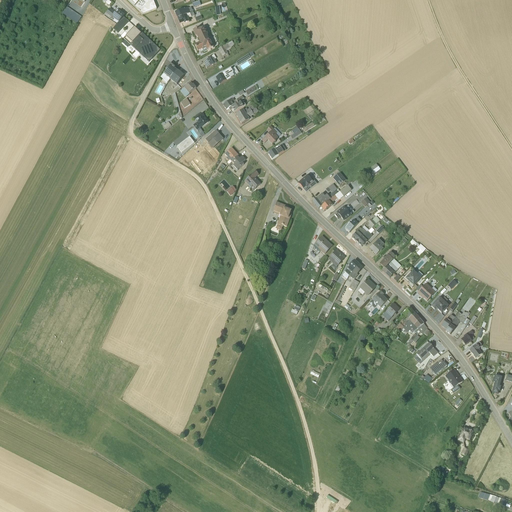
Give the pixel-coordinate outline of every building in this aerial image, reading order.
[(127,0),(143,15),(156,10),(152,0),(127,0)] [(158,0),(152,0),(157,12),(162,10),(158,0)] [(178,20),(193,14),(191,8),(188,9),(188,8),(175,14),(178,20)] [(109,9),(106,14),(111,18),(112,18),(119,23),(124,16),(119,12),(116,15),(109,9)] [(178,20),(180,26),(184,25),(185,26),(189,24),(188,21),(195,18),(193,14),(178,20)] [(208,37),(207,36),(206,32),(205,32),(204,30),(201,31),(200,30),(194,32),(193,33),(194,37),(195,39),(197,38),(200,45),(195,47),(198,54),(203,51),(204,54),(207,53),(214,50),(209,40),(208,40),(207,38),(208,37)] [(149,64),(160,52),(138,31),(136,33),(134,31),(124,41),(149,64)] [(234,47),(232,43),(227,46),(218,51),(223,59),(228,56),(227,53),(231,51),(230,51),(232,50),(231,49),(233,48),(232,47),(234,47)] [(236,64),(238,67),(250,60),(248,56),(236,64)] [(204,65),(207,70),(217,64),(215,62),(216,61),(214,57),(206,62),(207,63),(204,65)] [(175,69),(170,65),(165,71),(167,72),(160,81),(166,86),(170,82),(177,73),(174,70),(175,69)] [(216,81),(220,87),(234,78),(232,76),(233,75),(231,71),(222,76),(223,77),(216,81)] [(176,87),(184,78),(177,73),(170,82),(176,87)] [(187,88),(181,93),(186,99),(196,91),(193,87),(192,88),(191,86),(188,89),(187,88)] [(233,101),(223,107),(226,112),(246,99),(245,97),(242,98),(235,103),(233,101)] [(190,107),(186,100),(180,104),(184,111),(190,107)] [(242,102),(226,112),(229,111),(230,113),(232,116),(234,114),(245,107),(242,102)] [(243,112),(236,117),(239,122),(255,111),(254,108),(247,112),(246,111),(244,112),(243,112)] [(239,122),(242,126),(249,122),(252,120),(251,118),(253,117),(258,114),(256,110),(239,122)] [(200,130),(208,124),(202,116),(194,121),(195,122),(191,125),(193,128),(193,129),(187,134),(187,136),(193,143),(201,138),(202,138),(204,137),(201,132),(200,130)] [(269,136),(262,143),(265,145),(268,142),(272,147),(275,144),(275,143),(278,140),(277,140),(280,137),(274,131),(271,128),(266,132),(269,136)] [(223,141),(216,133),(205,142),(208,145),(208,146),(212,151),(223,141)] [(299,133),(290,139),(292,141),(301,135),(299,133)] [(268,157),(272,162),(286,152),(285,149),(286,148),(285,147),(279,151),(278,150),(268,157)] [(232,164),(239,158),(232,150),(225,156),(227,160),(226,161),(228,163),(230,162),(232,164)] [(233,168),(237,173),(244,167),(242,165),(245,162),(242,159),(241,160),(239,158),(232,164),(234,167),(233,168)] [(374,173),(375,175),(381,172),(376,166),(365,174),(367,177),(374,173)] [(255,174),(245,183),(251,190),(253,188),(255,191),(260,186),(255,181),(258,177),(255,174)] [(346,183),(340,175),(333,181),(339,188),(346,183)] [(308,177),(298,186),(306,195),(317,186),(308,177)] [(348,188),(346,185),(338,192),(340,194),(348,188)] [(328,190),(326,192),(328,195),(330,193),(332,195),(337,192),(333,187),(328,190)] [(236,192),(233,188),(231,190),(231,189),(226,194),(230,198),(235,194),(235,193),(236,192)] [(351,193),(348,188),(340,194),(339,195),(321,210),(324,214),(332,207),(331,206),(337,201),(339,203),(351,193)] [(312,204),(318,212),(339,195),(337,192),(336,194),(335,193),(328,199),(326,197),(319,203),(317,201),(312,204)] [(366,200),(361,205),(365,209),(370,205),(366,200)] [(279,222),(277,227),(276,230),(277,232),(279,233),(281,232),(282,229),(283,229),(283,228),(287,229),(291,219),(289,218),(291,213),(287,212),(288,210),(288,209),(276,205),(273,214),(281,217),(279,222)] [(337,221),(338,223),(341,220),(343,223),(350,217),(351,216),(349,214),(351,212),(348,208),(345,211),(343,209),(337,215),(334,217),(337,220),(336,221),(337,221)] [(380,223),(376,219),(372,222),(371,221),(368,225),(369,226),(368,228),(371,231),(380,223)] [(345,231),(349,235),(361,223),(357,220),(354,223),(353,223),(350,227),(349,226),(345,231)] [(357,234),(352,239),(356,244),(367,235),(366,234),(368,232),(364,228),(362,230),(361,231),(359,229),(356,233),(357,234)] [(356,244),(362,249),(372,238),(371,236),(372,235),(372,234),(374,233),(371,230),(356,244)] [(332,249),(322,239),(314,247),(313,249),(319,254),(320,253),(324,257),(332,249)] [(369,250),(376,257),(380,253),(380,254),(383,251),(382,249),(384,247),(378,241),(369,250)] [(426,251),(420,246),(419,247),(413,242),(410,244),(419,252),(416,255),(420,258),(426,251)] [(336,252),(328,261),(336,269),(345,260),(336,252)] [(396,258),(391,254),(390,254),(387,257),(380,267),(384,271),(396,258)] [(391,264),(390,264),(382,273),(389,280),(398,272),(401,268),(394,262),(391,264)] [(359,267),(354,263),(351,266),(350,265),(348,267),(349,268),(344,273),(344,274),(342,276),(347,280),(349,278),(359,267)] [(349,278),(352,281),(353,280),(354,281),(358,277),(357,276),(362,270),(359,267),(349,278)] [(412,275),(410,274),(403,281),(407,285),(408,284),(409,285),(408,287),(412,290),(418,284),(417,283),(420,280),(413,274),(412,275)] [(359,285),(354,282),(348,290),(354,293),(359,285)] [(376,290),(367,282),(359,290),(360,291),(358,294),(362,298),(364,295),(368,298),(376,290)] [(326,294),(329,296),(332,291),(321,284),(317,291),(325,296),(326,294)] [(426,286),(417,295),(420,298),(420,297),(427,303),(437,293),(433,289),(431,291),(426,286)] [(380,294),(369,306),(372,309),(374,307),(376,309),(377,307),(380,310),(387,303),(382,298),(383,297),(380,294)] [(440,299),(431,309),(434,312),(436,310),(438,311),(437,312),(441,316),(448,308),(445,305),(447,303),(444,300),(443,301),(440,299)] [(457,301),(449,312),(451,314),(460,303),(457,301)] [(399,312),(393,306),(382,318),(388,324),(399,312)] [(292,311),(291,314),(297,317),(301,309),(296,307),(294,311),(292,311)] [(408,322),(414,316),(409,311),(399,321),(401,323),(398,327),(399,328),(396,331),(397,331),(396,332),(397,333),(398,333),(398,332),(399,333),(401,333),(403,330),(409,322),(408,322)] [(466,320),(470,315),(468,314),(467,315),(466,315),(465,315),(463,314),(461,317),(458,315),(445,333),(450,337),(460,324),(466,328),(469,323),(466,320)] [(410,330),(419,321),(417,318),(414,316),(408,322),(409,322),(403,330),(407,335),(410,330)] [(441,328),(446,332),(455,320),(451,317),(447,322),(446,321),(441,328)] [(409,332),(412,336),(414,334),(417,338),(420,335),(425,328),(419,321),(410,330),(409,332)] [(393,325),(386,334),(388,335),(395,328),(393,325)] [(384,334),(378,331),(375,337),(382,340),(384,334)] [(473,336),(471,333),(463,339),(463,340),(460,342),(465,348),(474,341),(472,337),(473,336)] [(361,347),(366,338),(362,336),(357,345),(361,347)] [(415,345),(419,340),(417,338),(414,336),(408,343),(409,344),(406,347),(406,348),(410,350),(411,348),(409,347),(412,343),(415,345)] [(383,345),(382,347),(387,351),(393,342),(390,340),(386,347),(383,345)] [(469,352),(475,361),(476,360),(477,360),(478,359),(482,356),(479,352),(479,350),(480,349),(480,347),(479,345),(469,352)] [(429,346),(416,357),(423,364),(430,357),(433,359),(437,355),(429,346)] [(435,366),(429,370),(435,378),(447,368),(442,361),(435,366)] [(454,372),(445,378),(448,383),(450,386),(453,390),(450,392),(453,396),(460,391),(457,387),(462,384),(454,372)] [(500,388),(503,379),(495,376),(495,377),(493,384),(494,384),(491,395),(498,397),(499,394),(500,394),(501,388),(500,388)] [(423,381),(429,385),(432,381),(427,377),(423,381)] [(457,442),(463,445),(465,441),(469,443),(473,434),(463,429),(457,442)] [(464,449),(460,456),(465,459),(469,452),(464,449)] [(496,499),(494,504),(498,506),(505,509),(507,503),(498,499),(498,500),(496,499)]
